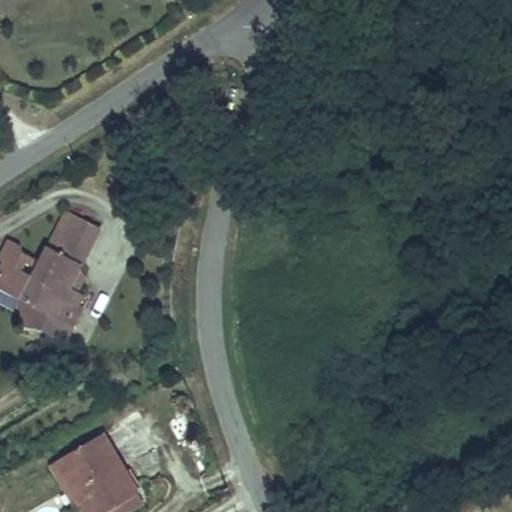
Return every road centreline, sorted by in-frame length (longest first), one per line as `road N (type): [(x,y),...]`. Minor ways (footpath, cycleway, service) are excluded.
road 1 (residential): [(281,511),(226,325),(267,0)]
road 2 (residential): [(0,161),(257,0)]
